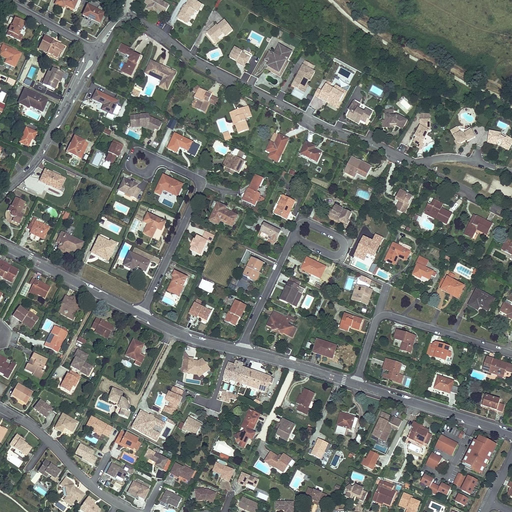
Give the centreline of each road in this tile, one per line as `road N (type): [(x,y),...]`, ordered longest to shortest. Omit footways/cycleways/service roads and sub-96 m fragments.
road 1 (residential): [(96,51),(119,19),(138,20),(195,62),(511,213)]
road 2 (residential): [(0,194),(38,156),(96,51)]
road 3 (residential): [(511,433),(355,382)]
road 4 (residential): [(140,315),(0,242)]
road 5 (residential): [(140,315),(200,182)]
road 6 (residential): [(380,316),(511,353)]
road 7 (residential): [(240,351),(292,236)]
